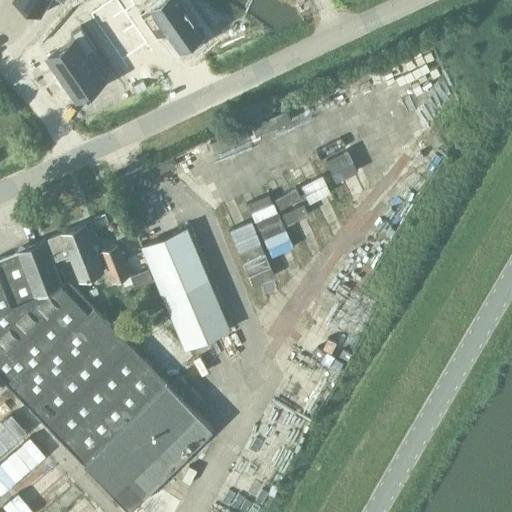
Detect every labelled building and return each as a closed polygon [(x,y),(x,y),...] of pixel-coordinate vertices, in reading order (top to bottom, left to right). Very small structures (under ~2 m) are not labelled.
[(16,0),(40,14),(48,0),(63,0),(64,0),(16,0)] [(110,0),(90,14),(122,60),(147,43),(125,12),(135,5),(131,0),(110,0)] [(173,0),(162,0),(142,14),(156,33),(165,28),(179,49),(204,32),(187,8),(181,12),(173,0)] [(75,38),(47,57),(76,98),(105,79),(88,53),(96,48),(81,25),(71,32),(75,38)] [(104,271),(85,224),(48,238),(57,258),(65,256),(67,260),(71,258),(80,279),(104,271)] [(187,227),(142,246),(185,348),(230,328),(187,227)] [(0,381),(4,379),(45,421),(85,462),(129,507),(211,427),(191,407),(202,396),(181,375),(170,386),(69,282),(62,284),(45,241),(45,240),(0,257),(0,381)] [(129,275),(116,244),(101,250),(113,282),(129,275)]
